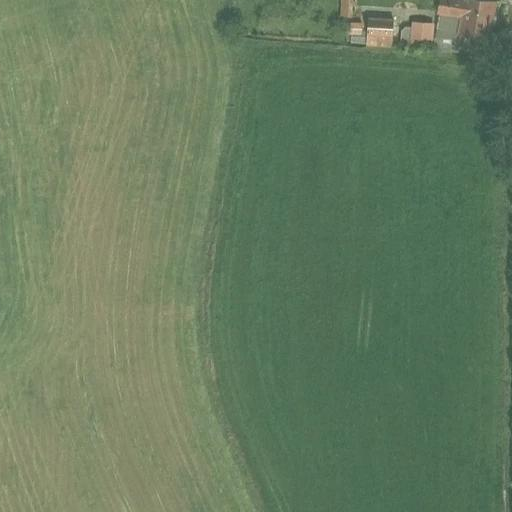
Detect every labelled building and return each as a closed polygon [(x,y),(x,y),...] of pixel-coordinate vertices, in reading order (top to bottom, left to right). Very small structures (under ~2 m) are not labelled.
[(354,16),(354,0),(340,0),(340,16),(354,16)] [(491,42),(497,1),(491,0),(438,0),(436,15),(458,18),(455,37),(491,42)] [(394,21),(367,19),(365,45),(392,47),(394,21)] [(432,24),(411,23),(409,42),(430,44),(432,24)] [(436,50),(456,52),(457,42),(437,40),(436,50)]
